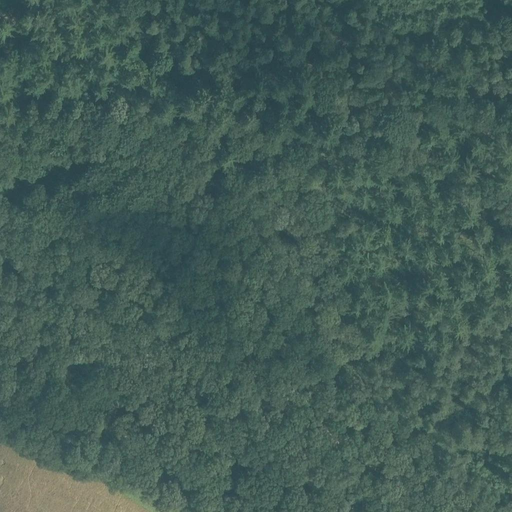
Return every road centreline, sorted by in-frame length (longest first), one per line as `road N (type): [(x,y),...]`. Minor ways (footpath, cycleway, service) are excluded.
road 1 (track): [(511,181),(336,125),(321,142),(324,176),(185,171),(41,209),(0,211)]
road 2 (track): [(0,108),(511,0)]
road 3 (track): [(324,176),(352,311),(339,355),(497,511)]
road 4 (track): [(511,102),(390,96),(350,108),(336,125)]
